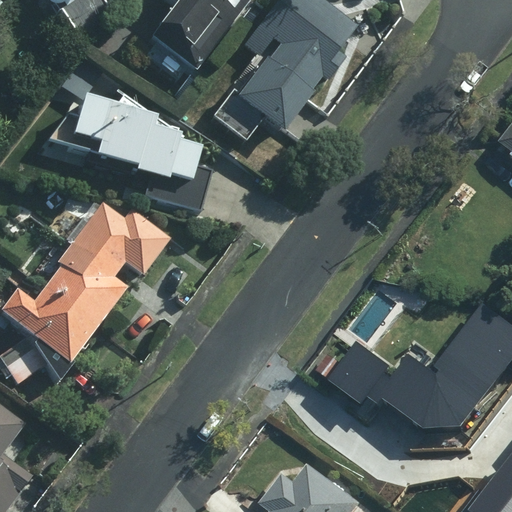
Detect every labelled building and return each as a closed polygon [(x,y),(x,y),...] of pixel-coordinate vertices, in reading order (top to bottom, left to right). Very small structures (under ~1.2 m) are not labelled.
[(75,0),(43,0),(54,15),(75,0)] [(149,0),(166,12),(142,44),(188,78),(245,3),(241,0),(149,0)] [(275,0),(238,48),(261,66),(229,108),(274,142),(317,86),(321,89),(339,66),(331,60),(352,34),(307,0),(275,0)] [(188,160),(166,154),(167,150),(140,143),(144,131),(70,111),(59,149),(86,157),(82,168),(143,185),(138,202),(193,218),(204,179),(184,174),(188,160)] [(511,127),(494,151),(511,164),(511,127)] [(116,226),(95,211),(22,314),(6,303),(0,310),(0,331),(61,375),(118,294),(105,284),(117,266),(139,281),(165,243),(124,214),(116,226)] [(358,336),(327,380),(372,412),(382,404),(423,432),(470,433),(511,374),(511,326),(480,304),(436,365),(412,348),(399,365),(358,336)] [(0,511),(8,511),(28,484),(0,464),(0,454),(18,430),(0,416),(0,511)] [(511,511),(511,454),(467,511),(511,511)] [(303,470),(289,489),(279,481),(254,511),(353,511),(355,510),(303,470)]
